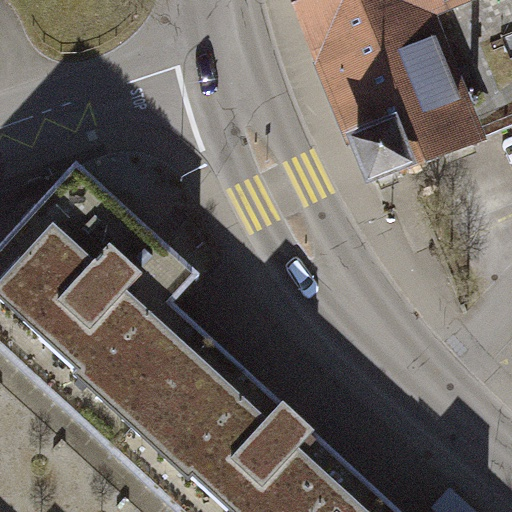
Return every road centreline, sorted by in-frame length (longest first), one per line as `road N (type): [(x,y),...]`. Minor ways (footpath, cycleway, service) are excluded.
road 1 (tertiary): [(511,459),(377,334),(281,193),(222,52)]
road 2 (unclassified): [(0,128),(222,52)]
